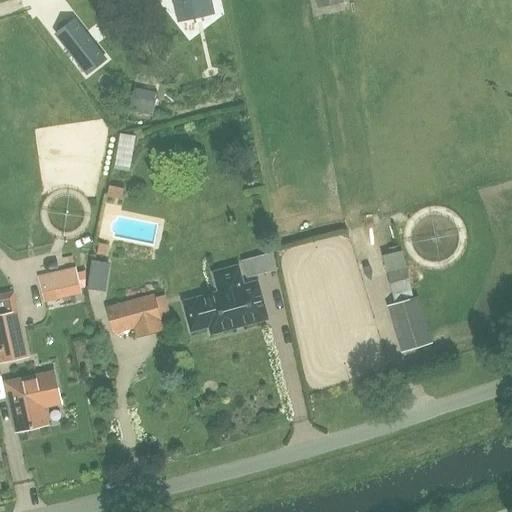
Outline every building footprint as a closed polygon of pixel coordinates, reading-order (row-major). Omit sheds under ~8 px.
[(74,21),(56,35),(87,73),(104,59),(74,21)] [(112,200),(129,201),(129,188),(112,188),(112,200)] [(164,247),(165,221),(113,219),(113,246),(164,247)] [(91,262),(87,290),(106,293),(110,265),(91,262)] [(76,268),(39,277),(45,303),(83,294),(76,268)] [(406,268),(386,273),(392,294),(411,289),(406,268)] [(237,269),(215,275),(221,294),(185,304),(192,330),(210,325),(212,332),(265,318),(256,284),(242,288),(237,269)] [(136,321),(138,330),(164,324),(156,294),(110,306),(115,326),(136,321)] [(433,343),(418,296),(386,306),(400,354),(433,343)] [(15,313),(0,316),(0,357),(1,363),(26,357),(15,313)] [(228,356),(247,355),(245,339),(227,340),(228,356)] [(218,347),(208,352),(213,362),(201,369),(208,382),(230,370),(218,347)] [(18,432),(47,425),(42,407),(61,402),(54,373),(6,384),(18,432)]
